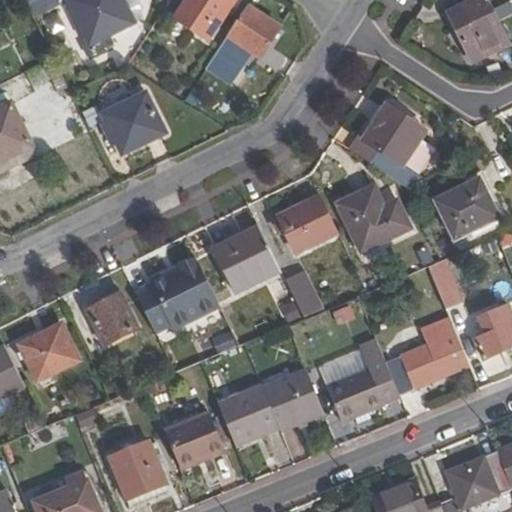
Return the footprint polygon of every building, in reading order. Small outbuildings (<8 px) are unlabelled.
[(88,61),(113,48),(109,40),(133,27),(119,0),(74,0),(69,3),(78,21),(74,23),(77,29),(82,27),(87,38),(79,42),(88,61)] [(211,42),(238,0),(189,0),(177,19),(211,42)] [(474,63),(511,44),(511,43),(490,0),(478,0),(461,9),(450,14),(474,63)] [(456,0),(461,9),(478,0),(456,0)] [(249,7),(230,36),(263,59),(283,29),(249,7)] [(125,156),(168,135),(152,104),(109,125),(125,156)] [(11,108),(0,113),(0,167),(33,151),(11,108)] [(358,139),(350,150),(402,186),(417,180),(402,170),(426,134),(388,108),(364,143),(358,139)] [(437,202),(454,235),(498,213),(481,180),(437,202)] [(414,232),(400,201),(386,208),(376,188),(340,206),(364,255),(414,232)] [(339,232),(321,197),(280,217),(298,252),(339,232)] [(283,272),(261,227),(216,249),(238,293),(283,272)] [(439,235),(432,239),(441,257),(448,253),(439,235)] [(152,285),(137,292),(160,336),(174,329),(176,332),(223,308),(198,258),(150,281),(152,285)] [(458,304),(441,263),(427,269),(437,294),(443,310),(458,304)] [(427,269),(414,275),(424,299),(437,294),(427,269)] [(307,276),(289,284),(308,320),(325,312),(307,276)] [(124,294),(90,311),(108,345),(142,328),(124,294)] [(511,309),(480,323),(486,339),(477,343),(486,365),(511,353),(511,309)] [(22,346),(41,381),(83,359),(66,324),(22,346)] [(447,364),(463,358),(451,327),(435,333),(439,342),(427,347),(430,354),(388,371),(399,398),(401,403),(453,381),(447,364)] [(399,398),(388,371),(378,347),(363,354),(371,372),(328,389),(343,425),(386,408),(384,404),(399,398)] [(0,399),(28,386),(10,349),(0,354),(0,399)] [(216,399),(235,446),(277,428),(278,432),(323,414),(305,370),(261,388),(259,383),(216,399)] [(91,411),(74,418),(79,431),(96,423),(91,411)] [(164,431),(179,469),(223,452),(207,414),(164,431)] [(165,485),(149,443),(109,459),(126,501),(165,485)] [(511,446),(498,452),(511,487),(511,446)] [(511,490),(511,487),(498,452),(448,472),(458,499),(443,505),(445,511),(462,511),(511,490)] [(68,490),(87,482),(81,468),(62,476),(68,490)] [(445,511),(443,505),(426,511),(413,477),(370,493),(377,511),(445,511)] [(99,511),(87,482),(68,490),(34,504),(37,511),(99,511)] [(0,511),(13,511),(6,494),(0,496),(0,511)]
